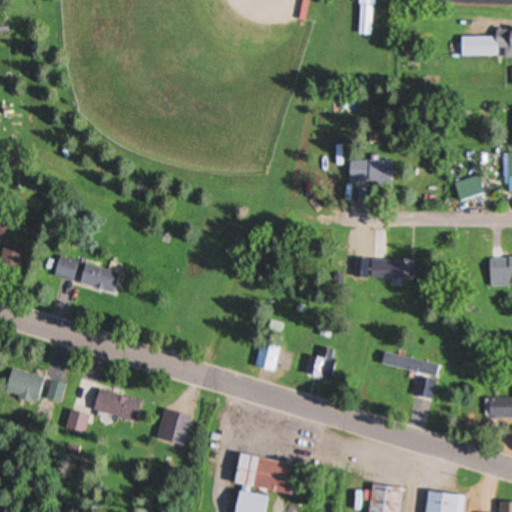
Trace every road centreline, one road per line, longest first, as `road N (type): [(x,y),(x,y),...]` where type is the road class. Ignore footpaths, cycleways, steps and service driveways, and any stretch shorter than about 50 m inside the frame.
road 1 (residential): [(0,311),(511,470)]
road 2 (residential): [(511,219),(357,219)]
